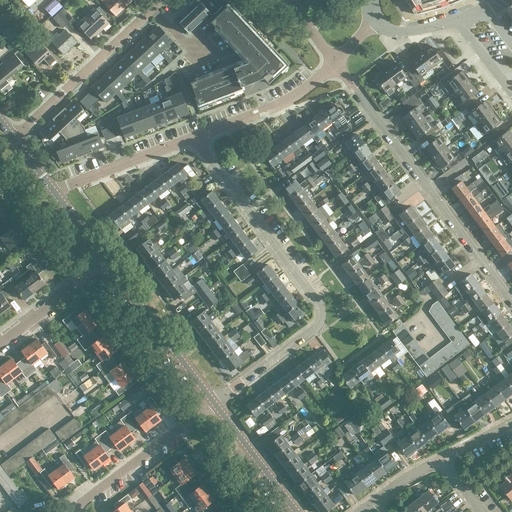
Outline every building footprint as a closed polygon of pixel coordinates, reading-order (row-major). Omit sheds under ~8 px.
[(63,8),(55,0),(51,4),(58,12),(63,8)] [(100,0),(118,18),(126,10),(125,8),(133,1),(131,0),(100,0)] [(231,4),(226,0),(196,0),(188,8),(189,9),(190,8),(192,11),(179,23),(189,34),(207,17),(212,22),(231,4)] [(406,0),(409,4),(408,4),(410,7),(412,9),(412,10),(413,12),(414,12),(415,15),(418,14),(418,15),(421,14),(429,12),(432,11),(431,11),(439,9),(440,9),(442,8),(449,5),(449,6),(452,5),(452,4),(459,1),(459,2),(462,1),(462,0),(406,0)] [(252,25),(249,27),(246,23),(248,21),(241,14),(239,16),(235,13),(238,10),(231,4),(212,22),(211,22),(249,63),(235,68),(234,66),(191,83),(200,106),(206,104),(207,106),(216,103),(215,100),(220,98),(221,101),(230,97),(229,95),(234,93),(235,96),(244,92),(242,87),(264,79),(269,84),(281,73),(279,71),(287,63),(272,47),(270,49),(266,45),(268,43),(262,36),(260,38),(256,34),(258,32),(252,25)] [(103,18),(106,15),(107,15),(99,7),(96,10),(95,9),(78,25),(92,39),(108,24),(103,18)] [(68,24),(68,23),(73,19),(63,9),(58,13),(68,24)] [(53,19),(61,27),(66,23),(58,14),(53,19)] [(42,25),(36,31),(43,38),(44,40),(50,34),(42,25)] [(163,50),(172,41),(159,27),(155,31),(154,30),(147,37),(161,52),(159,53),(164,59),(168,55),(163,50)] [(35,31),(28,37),(35,44),(42,37),(36,31),(35,31)] [(70,51),(70,49),(77,43),(65,31),(59,36),(57,34),(49,41),(63,56),(65,54),(67,54),(70,51)] [(161,52),(147,37),(148,38),(144,41),(143,40),(136,47),(150,62),(159,53),(161,52)] [(0,55),(10,48),(3,40),(0,42),(0,55)] [(34,47),(26,55),(36,66),(43,60),(49,67),(55,61),(39,43),(34,47)] [(426,50),(421,54),(431,68),(441,61),(447,69),(452,65),(441,50),(436,53),(431,46),(431,47),(430,45),(424,49),(426,50)] [(0,89),(1,90),(9,83),(7,81),(24,66),(15,55),(19,52),(15,47),(0,59),(0,60),(3,63),(0,65),(0,89)] [(132,51),(125,57),(139,72),(137,74),(142,79),(146,76),(141,70),(150,62),(136,47),(137,48),(133,52),(132,51)] [(414,67),(410,71),(419,84),(424,80),(421,76),(431,68),(421,54),(416,58),(415,56),(410,60),(411,62),(410,62),(414,67)] [(168,55),(164,59),(169,64),(173,61),(168,55)] [(121,61),(114,67),(128,82),(137,74),(139,72),(125,57),(125,58),(126,59),(122,62),(121,61)] [(391,67),(386,70),(396,84),(402,80),(404,83),(406,84),(409,81),(414,88),(419,84),(410,71),(405,74),(396,63),(395,61),(389,65),(391,67)] [(119,91),(128,82),(114,67),(114,68),(115,69),(111,72),(110,71),(103,78),(117,92),(115,94),(119,98),(123,95),(119,91)] [(376,78),(375,78),(386,92),(389,96),(394,92),(391,88),(396,84),(386,70),(381,74),(380,72),(375,76),(376,78)] [(444,86),(448,83),(455,93),(469,82),(466,78),(467,76),(464,71),(462,72),(455,77),(451,72),(439,81),(444,86)] [(151,81),(146,76),(142,79),(147,84),(151,81)] [(117,92),(103,78),(104,79),(100,82),(99,81),(92,88),(106,103),(115,94),(117,92)] [(459,106),(463,111),(474,103),(471,98),(477,93),(477,92),(479,91),(475,86),(473,87),(469,82),(455,93),(463,103),(459,106)] [(92,91),(80,99),(87,108),(99,100),(92,91)] [(189,113),(182,94),(173,97),(170,91),(167,93),(169,98),(171,98),(179,118),(179,117),(189,113)] [(399,99),(402,103),(405,107),(417,99),(414,94),(407,99),(404,96),(399,99)] [(179,118),(171,98),(169,98),(160,102),(168,122),(179,118)] [(406,123),(410,128),(424,118),(416,107),(421,104),(417,99),(405,107),(409,113),(402,118),(403,118),(401,119),(405,125),(406,123)] [(168,122),(160,102),(151,105),(149,100),(145,101),(148,107),(150,106),(157,125),(167,121),(168,123),(168,122)] [(84,127),(77,120),(85,112),(75,101),(66,109),(65,108),(59,114),(76,132),(84,127)] [(471,113),(478,123),(479,123),(492,112),(489,108),(490,106),(487,101),(485,103),(485,102),(478,107),(474,103),(463,111),(467,116),(471,113)] [(327,106),(328,109),(324,112),(332,123),(337,129),(342,126),(337,119),(342,115),(341,114),(343,113),(343,111),(341,108),(339,107),(337,108),(334,104),(333,105),(331,103),(327,106)] [(157,125),(150,106),(148,107),(139,110),(146,129),(157,125)] [(146,129),(139,110),(130,113),(128,108),(124,109),(126,115),(128,114),(136,134),(146,129)] [(324,112),(314,119),(322,130),(332,123),(324,112)] [(474,125),(482,136),(486,141),(497,133),(494,128),(500,123),(500,122),(502,121),(498,116),(496,117),(492,112),(479,123),(478,123),(474,125)] [(50,140),(59,132),(65,139),(76,132),(59,114),(53,120),(53,121),(42,132),(50,140)] [(136,134),(128,114),(126,115),(117,118),(125,138),(136,134)] [(424,118),(410,128),(414,133),(412,134),(416,139),(417,138),(418,139),(425,134),(428,138),(440,130),(436,124),(431,128),(428,123),(424,118)] [(312,137),(316,142),(319,139),(320,139),(317,134),(322,130),(314,119),(304,126),(312,137)] [(342,126),(337,129),(341,135),(343,138),(352,131),(346,122),(342,126)] [(304,126),(294,134),(303,145),(312,137),(304,126)] [(76,132),(80,143),(85,155),(92,152),(92,151),(103,147),(98,132),(88,136),(84,127),(76,132)] [(337,129),(333,132),(337,138),(341,135),(337,129)] [(429,154),(433,158),(446,148),(439,138),(443,134),(440,130),(428,138),(432,143),(425,148),(425,149),(424,150),(427,155),(429,154)] [(509,131),(491,145),(495,150),(499,147),(503,152),(511,145),(511,131),(511,130),(510,131),(509,131)] [(76,132),(65,139),(69,147),(57,152),(61,163),(76,157),(77,158),(85,155),(80,143),(76,132)] [(294,134),(285,141),(293,152),(297,157),(302,153),(298,148),(303,145),(294,134)] [(324,134),(321,137),(328,145),(331,142),(324,134)] [(353,153),(364,145),(356,134),(346,143),(353,153)] [(319,139),(316,142),(321,149),(325,155),(330,151),(325,145),(324,145),(319,139)] [(285,141),(275,148),(283,160),(293,152),(285,141)] [(364,145),(353,153),(349,156),(353,160),(356,157),(360,162),(371,155),(364,145)] [(511,145),(503,152),(499,155),(511,170),(511,169),(511,145)] [(334,150),(337,154),(344,149),(341,146),(334,150)] [(283,160),(275,148),(265,156),(273,167),(283,160)] [(440,169),(447,164),(451,169),(462,160),(458,155),(454,158),(446,148),(433,158),(436,163),(435,165),(438,170),(440,169)] [(479,162),(487,156),(483,151),(471,159),(475,164),(475,165),(479,162)] [(301,159),(305,165),(313,159),(311,156),(309,153),(301,159)] [(359,171),(364,167),(368,172),(379,164),(371,155),(360,162),(356,166),(358,169),(358,170),(359,171)] [(327,159),(318,166),(322,171),(331,164),(327,159)] [(292,166),(289,168),(294,173),(301,168),(297,162),(292,166)] [(349,171),(356,166),(353,162),(347,167),(349,171)] [(177,182),(187,175),(192,171),(188,166),(183,169),(179,164),(169,171),(177,182)] [(386,174),(379,164),(368,172),(375,182),(386,174)] [(356,166),(349,171),(352,174),(358,170),(358,169),(356,166)] [(287,178),(285,175),(280,169),(276,172),(281,178),(284,181),(287,178)] [(501,176),(510,188),(511,186),(511,172),(510,170),(501,176)] [(177,182),(169,171),(159,179),(167,190),(177,182)] [(393,184),(386,174),(375,182),(382,192),(393,184)] [(462,175),(452,182),(455,186),(451,189),(460,200),(476,188),(472,184),(466,188),(462,182),(466,180),(462,175)] [(310,177),(304,181),(308,186),(314,182),(311,178),(310,177)] [(316,185),(323,180),(321,177),(314,182),(316,185)] [(472,184),(476,188),(484,183),(480,178),(478,180),(472,184)] [(159,179),(149,186),(157,197),(167,190),(159,179)] [(499,179),(492,185),(501,197),(508,191),(499,179)] [(287,196),(289,194),(292,198),(308,186),(304,181),(299,185),(295,180),(284,188),(285,189),(283,191),(287,196)] [(364,190),(370,185),(368,182),(361,187),(364,190)] [(484,183),(476,188),(479,193),(488,187),(484,183)] [(184,184),(181,186),(186,193),(189,190),(184,184)] [(393,184),(382,192),(374,198),(378,203),(382,200),(386,206),(401,194),(393,184)] [(373,189),(370,185),(364,190),(366,194),(373,189)] [(149,186),(139,193),(147,204),(157,197),(149,186)] [(178,189),(183,195),(186,193),(181,186),(178,189)] [(308,186),(292,198),(299,208),(310,200),(316,196),(311,189),(310,190),(308,186)] [(476,188),(460,200),(468,211),(478,204),(474,198),(479,193),(476,188)] [(209,210),(220,202),(212,192),(196,204),(200,209),(205,205),(209,210)] [(139,193),(129,201),(138,212),(147,204),(139,193)] [(348,202),(341,193),(334,198),(341,208),(348,202)] [(322,206),(329,201),(327,198),(320,203),(322,206)] [(128,219),(138,212),(129,201),(128,199),(121,204),(122,205),(119,207),(128,219)] [(165,199),(161,201),(166,208),(170,205),(165,199)] [(318,210),(310,200),(299,208),(306,218),(318,210)] [(158,204),(163,210),(166,208),(161,201),(158,204)] [(220,202),(209,210),(216,220),(227,212),(220,202)] [(468,211),(477,223),(487,216),(487,215),(478,204),(468,211)] [(487,216),(477,223),(485,234),(495,227),(490,220),(504,210),(501,205),(492,211),(487,215),(487,216)] [(112,211),(113,213),(110,216),(121,231),(131,223),(128,219),(119,207),(118,206),(112,211)] [(356,212),(351,206),(345,210),(350,217),(356,212)] [(380,219),(390,212),(386,206),(376,213),(380,219)] [(400,209),(392,215),(394,218),(393,219),(402,230),(418,217),(411,207),(403,213),(400,209)] [(328,216),(321,208),(318,210),(306,218),(314,228),(325,220),(325,219),(328,216)] [(198,218),(205,213),(202,210),(195,215),(198,218)] [(227,212),(216,220),(224,230),(234,221),(227,212)] [(390,212),(380,219),(385,225),(393,219),(394,218),(392,215),(390,212)] [(145,213),(142,216),(150,227),(158,221),(153,215),(149,219),(145,213)] [(207,216),(205,213),(198,218),(200,221),(207,216)] [(351,224),(359,218),(356,213),(348,219),(351,224)] [(147,230),(150,227),(142,216),(138,218),(147,230)] [(400,231),(403,236),(406,234),(409,239),(409,238),(410,239),(426,227),(418,217),(402,230),(400,231)] [(325,220),(314,228),(321,238),(332,230),(325,220)] [(167,225),(164,221),(156,227),(160,231),(167,225)] [(242,231),(234,221),(224,230),(231,239),(242,231)] [(413,244),(417,249),(419,248),(422,245),(433,237),(426,227),(410,239),(413,243),(417,239),(419,240),(413,244)] [(495,227),(485,234),(494,245),(504,238),(495,227)] [(3,229),(0,231),(0,246),(0,247),(5,243),(11,250),(24,241),(15,228),(7,234),(3,229)] [(131,243),(142,234),(138,229),(126,238),(131,243)] [(213,237),(219,232),(216,229),(210,234),(213,237)] [(332,230),(321,238),(329,248),(340,239),(332,230)] [(242,231),(231,239),(238,249),(249,241),(242,231)] [(222,236),(219,232),(213,237),(215,241),(222,236)] [(162,248),(157,241),(161,238),(158,234),(149,240),(137,249),(140,253),(139,254),(144,261),(145,260),(157,251),(162,248)] [(350,242),(352,246),(359,241),(356,237),(350,242)] [(422,252),(425,249),(429,255),(440,247),(433,237),(422,245),(419,248),(422,252)] [(374,238),(373,239),(366,244),(371,250),(379,244),(374,238)] [(409,238),(403,243),(406,247),(412,243),(413,243),(410,239),(409,238)] [(494,245),(502,257),(511,249),(504,238),(494,245)] [(347,249),(340,239),(329,248),(336,258),(347,249)] [(393,246),(388,239),(383,243),(388,249),(393,246)] [(249,241),(238,249),(246,259),(257,251),(249,241)] [(429,255),(425,258),(427,262),(428,264),(427,265),(431,269),(448,257),(440,247),(429,255)] [(170,257),(177,252),(174,248),(167,253),(170,257)] [(227,257),(234,252),(232,249),(225,254),(227,257)] [(149,264),(148,265),(152,271),(153,270),(165,261),(157,251),(145,260),(149,264)] [(198,251),(194,254),(199,260),(202,257),(198,251)] [(385,251),(379,255),(383,262),(389,258),(385,251)] [(180,256),(177,252),(170,257),(173,261),(180,256)] [(234,252),(227,257),(230,261),(237,255),(234,252)] [(342,265),(350,275),(361,267),(366,263),(372,258),(368,252),(361,257),(362,258),(357,262),(353,257),(351,254),(344,260),(345,263),(342,265)] [(418,263),(425,258),(422,255),(416,260),(418,263)] [(448,257),(431,269),(429,271),(431,275),(435,272),(439,278),(440,279),(444,275),(450,271),(455,267),(448,257)] [(375,262),(372,258),(366,263),(368,267),(375,262)] [(425,258),(418,263),(421,267),(427,262),(425,258)] [(29,271),(23,275),(36,292),(46,284),(39,275),(44,271),(36,260),(27,268),(29,271)] [(156,274),(155,275),(159,281),(160,280),(172,271),(165,261),(153,270),(156,274)] [(7,265),(12,272),(16,269),(11,262),(7,265)] [(237,277),(247,269),(243,264),(234,272),(237,277)] [(264,284),(275,275),(268,265),(257,274),(264,284)] [(411,266),(404,271),(410,279),(417,274),(411,266)] [(350,275),(357,285),(368,277),(373,273),(369,268),(364,272),(361,267),(350,275)] [(251,275),(247,269),(237,277),(241,282),(251,275)] [(406,279),(399,269),(390,276),(397,286),(406,279)] [(164,284),(162,285),(166,290),(168,289),(180,281),(172,271),(160,280),(164,284)] [(471,274),(460,282),(459,284),(455,287),(456,288),(462,297),(468,293),(479,285),(471,274)] [(23,275),(17,280),(14,277),(5,284),(13,294),(18,290),(25,300),(26,300),(27,302),(32,298),(30,296),(36,292),(23,275)] [(283,285),(275,275),(264,284),(272,293),(283,285)] [(381,283),(387,278),(384,275),(378,279),(381,283)] [(252,276),(246,281),(248,285),(255,280),(252,276)] [(357,285),(364,295),(376,287),(368,277),(357,285)] [(428,286),(431,291),(441,284),(438,279),(428,286)] [(196,292),(206,286),(201,280),(192,287),(196,292)] [(171,294),(170,295),(174,300),(187,291),(180,281),(168,289),(171,294)] [(0,315),(12,307),(6,299),(11,295),(3,285),(0,287),(0,315)] [(290,295),(283,285),(272,293),(279,303),(290,295)] [(471,297),(466,301),(468,303),(468,302),(471,306),(475,303),(475,302),(486,294),(479,285),(468,293),(471,297)] [(206,286),(196,292),(200,298),(210,291),(206,286)] [(428,286),(420,292),(422,295),(425,296),(431,291),(428,286)] [(364,295),(372,305),(383,296),(376,287),(364,295)] [(435,296),(438,301),(448,294),(445,289),(435,296)] [(210,291),(200,298),(204,303),(213,296),(210,291)] [(261,301),(268,296),(265,293),(258,298),(261,301)] [(493,304),(486,294),(475,302),(475,303),(482,312),(493,304)] [(297,305),(290,295),(279,303),(286,313),(297,305)] [(395,303),(402,298),(399,295),(393,299),(395,303)] [(218,302),(213,296),(204,303),(209,309),(218,302)] [(270,300),(268,296),(261,301),(263,305),(270,300)] [(372,305),(379,315),(390,306),(383,296),(372,305)] [(404,304),(412,307),(414,300),(406,297),(404,304)] [(402,298),(395,303),(398,306),(404,301),(402,298)] [(429,311),(429,312),(440,304),(437,301),(432,305),(429,311)] [(468,302),(468,303),(461,307),(464,311),(471,306),(468,302)] [(242,312),(236,303),(231,307),(237,316),(242,312)] [(429,312),(433,317),(443,309),(440,304),(429,312)] [(482,323),(484,326),(501,314),(493,304),(482,312),(477,316),(482,323)] [(285,320),(282,322),(283,324),(285,322),(289,328),(296,323),(295,322),(305,315),(297,305),(286,313),(282,316),(285,320)] [(379,315),(387,325),(403,313),(400,308),(395,312),(390,306),(379,315)] [(471,306),(464,311),(460,314),(462,317),(473,309),(471,306)] [(443,309),(433,317),(437,322),(447,314),(444,310),(443,309)] [(79,328),(92,318),(86,310),(81,315),(78,310),(63,321),(67,326),(73,321),(79,328)] [(203,312),(190,322),(195,328),(196,327),(199,331),(211,322),(203,312)] [(275,321),(282,316),(279,313),(273,318),(275,321)] [(437,322),(441,327),(451,319),(447,314),(437,322)] [(487,330),(492,336),(493,335),(497,332),(508,324),(501,314),(484,326),(487,330)] [(282,316),(275,321),(278,325),(282,322),(285,320),(282,316)] [(92,318),(79,328),(84,336),(78,340),(81,345),(95,334),(92,330),(98,326),(92,318)] [(441,327),(444,332),(455,324),(451,319),(441,327)] [(198,332),(202,337),(203,337),(207,341),(218,332),(211,322),(199,331),(198,332)] [(393,331),(397,336),(407,329),(403,323),(402,324),(398,327),(393,331)] [(482,323),(472,330),(475,333),(478,330),(484,326),(482,323)] [(444,332),(448,337),(458,329),(455,324),(444,332)] [(511,336),(511,329),(508,324),(493,335),(496,340),(498,339),(502,343),(499,346),(502,351),(509,345),(506,341),(507,340),(511,336)] [(235,329),(228,334),(231,338),(238,333),(235,329)] [(266,329),(260,332),(268,342),(273,338),(266,329)] [(397,336),(397,337),(400,341),(411,334),(407,329),(397,336)] [(448,337),(451,341),(452,341),(459,352),(470,344),(458,329),(448,337)] [(207,341),(205,342),(210,347),(211,346),(214,351),(226,342),(218,332),(207,341)] [(238,333),(231,338),(234,341),(241,336),(238,333)] [(260,347),(265,343),(258,334),(253,338),(260,347)] [(411,334),(400,341),(404,346),(415,339),(411,334)] [(98,354),(111,344),(105,336),(100,340),(97,336),(83,347),(86,351),(92,347),(98,354)] [(391,339),(381,347),(390,358),(393,362),(396,359),(397,360),(408,351),(404,346),(400,341),(397,337),(392,341),(391,339)] [(415,339),(404,346),(408,351),(418,344),(415,339)] [(30,346),(40,359),(48,354),(53,360),(57,356),(47,342),(43,345),(38,340),(30,346)] [(451,341),(446,345),(454,356),(459,352),(452,341),(451,341)] [(213,352),(217,357),(218,356),(221,360),(233,351),(226,342),(214,351),(213,352)] [(78,348),(75,343),(68,348),(72,352),(78,348)] [(111,344),(98,354),(103,361),(97,366),(101,371),(115,360),(112,356),(117,352),(111,344)] [(418,344),(408,351),(411,356),(422,349),(418,344)] [(446,345),(441,349),(449,359),(454,356),(446,345)] [(40,359),(30,346),(22,352),(26,357),(23,360),(33,374),(38,371),(33,365),(40,359)] [(372,354),(380,365),(390,358),(381,347),(372,354)] [(422,349),(411,356),(415,361),(426,354),(422,349)] [(436,353),(444,363),(449,359),(441,349),(436,353)] [(221,360),(220,361),(225,368),(227,367),(230,372),(242,363),(242,362),(250,356),(246,351),(238,358),(233,351),(221,360)] [(322,374),(328,369),(326,367),(332,363),(323,351),(322,352),(324,353),(319,357),(317,355),(316,354),(306,361),(315,372),(322,382),(326,379),(322,374)] [(463,356),(468,362),(473,358),(468,352),(463,356)] [(432,356),(437,364),(439,367),(444,363),(436,353),(432,356)] [(372,354),(362,362),(370,373),(380,365),(372,354)] [(415,361),(419,366),(429,359),(429,358),(426,354),(415,361)] [(429,359),(419,366),(424,373),(437,364),(432,356),(429,358),(429,359)] [(497,368),(501,365),(496,358),(492,362),(496,368),(497,368)] [(13,359),(5,365),(15,378),(22,373),(27,379),(32,376),(21,361),(17,365),(13,359)] [(59,363),(65,370),(69,367),(68,366),(70,365),(65,359),(59,363)] [(78,359),(74,362),(70,365),(68,366),(69,367),(73,372),(82,365),(78,359)] [(396,359),(393,362),(398,369),(401,366),(397,360),(396,359)] [(461,368),(455,359),(448,365),(454,373),(461,368)] [(305,380),(308,384),(314,379),(318,377),(306,361),(296,369),(305,380)] [(117,379),(130,369),(124,362),(119,366),(116,362),(102,373),(105,377),(112,372),(117,379)] [(362,362),(352,369),(360,380),(364,385),(374,378),(370,373),(362,362)] [(395,371),(398,369),(393,362),(390,364),(395,371)] [(424,373),(426,377),(439,367),(437,364),(424,373)] [(15,378),(5,365),(0,368),(0,374),(1,376),(0,377),(0,383),(8,394),(12,390),(8,384),(15,378)] [(61,373),(56,367),(50,372),(55,378),(61,373)] [(69,367),(65,370),(64,371),(67,376),(68,376),(73,372),(69,367)] [(497,368),(496,368),(493,370),(498,377),(502,374),(497,368)] [(130,369),(117,379),(123,387),(116,392),(120,397),(134,386),(131,382),(136,378),(130,369)] [(296,369),(287,376),(295,387),(305,380),(296,369)] [(350,388),(360,380),(352,369),(342,377),(350,388)] [(85,373),(79,378),(83,383),(89,378),(85,373)] [(377,375),(374,378),(378,384),(382,381),(377,375)] [(295,387),(287,376),(277,383),(285,395),(295,387)] [(432,389),(442,381),(438,376),(428,383),(432,389)] [(91,378),(80,387),(84,393),(96,384),(91,378)] [(511,388),(505,379),(495,386),(505,400),(511,394),(511,388)] [(277,383),(267,391),(275,402),(285,395),(277,383)] [(50,384),(45,388),(52,398),(57,394),(50,384)] [(410,390),(407,385),(399,391),(403,396),(410,390)] [(89,400),(101,391),(97,386),(85,395),(89,400)] [(415,391),(419,396),(425,391),(422,386),(415,391)] [(495,386),(485,394),(495,407),(505,400),(495,386)] [(45,388),(40,392),(47,401),(52,398),(45,388)] [(67,395),(72,400),(80,393),(75,388),(67,395)] [(302,388),(298,391),(303,398),(307,395),(302,388)] [(362,396),(357,390),(354,392),(358,399),(362,396)] [(267,391),(257,398),(265,409),(275,402),(267,391)] [(40,392),(35,395),(43,405),(47,401),(40,392)] [(476,393),(472,397),(475,401),(485,415),(495,407),(485,394),(479,398),(476,393)] [(43,405),(35,395),(31,399),(38,408),(43,405)] [(460,401),(460,402),(465,408),(465,409),(475,422),(485,415),(475,401),(472,397),(471,396),(467,399),(465,397),(460,401)] [(151,407),(143,412),(154,426),(161,420),(157,414),(161,411),(151,397),(146,400),(151,407)] [(265,409),(257,398),(247,406),(255,417),(265,409)] [(38,408),(31,399),(26,402),(33,412),(38,408)] [(382,410),(389,405),(384,399),(378,403),(382,410)] [(33,412),(26,402),(21,406),(28,415),(33,412)] [(450,409),(446,411),(452,418),(454,416),(464,430),(475,422),(465,409),(465,408),(460,402),(454,407),(455,408),(451,411),(450,409)] [(278,406),(283,413),(287,410),(282,403),(278,406)] [(9,407),(12,412),(17,409),(13,404),(9,407)] [(28,415),(21,406),(16,409),(24,419),(28,415)] [(16,409),(12,413),(19,422),(24,419),(16,409)] [(127,415),(137,429),(141,426),(146,432),(154,426),(143,412),(136,418),(131,412),(127,415)] [(342,412),(335,417),(339,423),(346,418),(342,412)] [(19,422),(12,413),(7,416),(14,426),(19,422)] [(349,419),(357,430),(365,423),(358,413),(349,419)] [(428,421),(438,435),(450,426),(440,413),(428,421)] [(261,421),(265,427),(274,420),(270,414),(261,421)] [(414,423),(418,420),(413,414),(409,417),(414,423)] [(7,416),(2,420),(9,430),(14,426),(7,416)] [(126,427),(118,432),(128,446),(136,440),(132,434),(136,431),(125,417),(121,420),(126,427)] [(76,419),(71,422),(78,431),(82,428),(76,419)] [(2,420),(0,421),(0,427),(5,433),(9,430),(2,420)] [(399,424),(404,431),(408,428),(403,421),(399,424)] [(428,421),(418,429),(428,442),(438,435),(428,421)] [(78,431),(71,422),(66,426),(73,435),(78,431)] [(66,426),(61,429),(68,438),(73,435),(66,426)] [(280,426),(270,433),(273,438),(284,430),(280,426)] [(79,432),(83,437),(91,432),(87,427),(79,432)] [(344,436),(338,428),(331,432),(337,441),(344,436)] [(408,428),(404,431),(405,432),(418,450),(428,442),(418,429),(412,433),(408,428)] [(52,443),(57,439),(50,429),(45,433),(52,443)] [(68,438),(61,429),(57,433),(63,442),(68,438)] [(381,433),(389,443),(394,439),(387,429),(381,433)] [(128,446),(118,432),(111,438),(106,432),(101,435),(112,449),(116,446),(120,452),(128,446)] [(294,441),(300,436),(297,432),(291,438),(294,441)] [(405,432),(395,440),(407,457),(418,450),(405,432)] [(45,433),(40,437),(47,446),(52,443),(45,433)] [(389,443),(381,433),(376,436),(384,446),(389,443)] [(82,437),(80,434),(79,434),(71,440),(74,444),(82,437)] [(267,445),(272,451),(273,450),(276,454),(288,445),(281,435),(267,445)] [(93,452),(103,465),(111,459),(106,453),(110,451),(100,436),(95,440),(100,446),(93,452)] [(300,436),(294,441),(296,445),(303,440),(300,436)] [(40,437),(35,440),(43,450),(47,447),(47,446),(40,437)] [(47,447),(51,452),(61,444),(57,439),(52,443),(47,446),(47,447)] [(43,450),(35,440),(30,444),(38,454),(43,450)] [(74,444),(71,440),(64,445),(68,450),(75,445),(74,444)] [(30,444),(26,447),(33,457),(38,454),(30,444)] [(275,455),(279,461),(280,460),(284,464),(296,455),(288,445),(276,454),(275,455)] [(26,447),(21,451),(28,461),(33,457),(26,447)] [(369,457),(373,454),(368,447),(364,450),(369,457)] [(397,465),(385,448),(381,451),(381,450),(374,455),(377,459),(387,472),(397,465)] [(28,461),(21,451),(16,455),(23,464),(28,461)] [(103,465),(93,452),(85,457),(80,451),(76,454),(86,468),(91,465),(95,471),(103,465)] [(308,461),(315,456),(312,452),(306,457),(308,461)] [(332,458),(333,458),(336,463),(345,457),(341,452),(332,458)] [(16,455),(11,458),(19,468),(23,464),(16,455)] [(65,465),(57,471),(67,484),(75,478),(71,473),(75,469),(64,455),(60,459),(65,465)] [(282,465),(286,471),(288,470),(291,474),(303,465),(296,455),(284,464),(282,465)] [(315,456),(308,461),(311,465),(318,459),(315,456)] [(19,468),(11,458),(2,465),(10,476),(15,473),(14,471),(19,468)] [(42,470),(40,467),(33,458),(26,463),(35,475),(42,470)] [(184,460),(178,464),(175,460),(161,470),(165,475),(171,470),(176,478),(192,466),(186,459),(184,460)] [(377,459),(367,467),(377,480),(387,472),(377,459)] [(358,466),(361,471),(357,474),(366,487),(377,480),(367,467),(363,462),(358,466)] [(290,475),(294,480),(295,480),(298,484),(310,475),(303,465),(291,474),(290,475)] [(192,466),(176,478),(182,485),(176,489),(179,494),(193,484),(190,479),(195,475),(197,473),(192,466)] [(67,484),(57,471),(50,476),(45,470),(40,473),(51,488),(55,484),(59,490),(67,484)] [(5,472),(0,475),(0,482),(8,476),(5,472)] [(323,481),(330,475),(327,472),(321,477),(323,481)] [(366,487),(357,474),(345,483),(355,496),(366,487)] [(297,485),(301,490),(303,489),(306,494),(318,485),(310,475),(298,484),(297,485)] [(330,475),(323,481),(326,484),(333,479),(330,475)] [(11,480),(8,476),(0,482),(0,483),(3,487),(11,480)] [(153,495),(159,491),(149,479),(144,483),(153,495)] [(511,482),(509,479),(500,487),(511,502),(511,482)] [(14,485),(11,480),(3,487),(6,491),(14,485)] [(136,489),(141,495),(145,501),(152,495),(143,483),(136,489)] [(338,488),(343,495),(348,492),(341,483),(338,485),(340,487),(338,488)] [(14,485),(6,491),(9,495),(17,489),(14,485)] [(196,503),(209,493),(203,485),(197,489),(195,486),(181,496),(184,501),(190,496),(195,503),(196,503)] [(305,495),(309,500),(310,499),(313,503),(325,494),(318,485),(306,494),(305,495)] [(17,489),(9,495),(12,499),(20,493),(17,489)] [(159,491),(153,495),(157,500),(162,496),(159,491)] [(417,500),(425,511),(426,511),(437,504),(428,491),(417,500)] [(24,497),(20,493),(12,499),(15,503),(24,497)] [(196,503),(195,503),(192,506),(196,511),(208,511),(212,509),(209,505),(215,501),(209,493),(196,503)] [(313,503),(312,504),(317,511),(318,510),(319,511),(325,511),(334,505),(342,499),(339,494),(330,501),(325,494),(313,503)] [(131,511),(126,505),(132,500),(128,495),(114,506),(118,510),(114,511),(131,511)] [(480,502),(487,510),(494,503),(487,496),(480,502)] [(27,501),(24,497),(15,503),(18,507),(27,501)] [(442,511),(453,505),(448,498),(438,506),(442,511)] [(425,511),(417,500),(406,508),(408,511),(425,511)] [(28,503),(18,511),(27,511),(32,509),(28,503)] [(163,508),(166,511),(175,511),(169,503),(163,508)]
